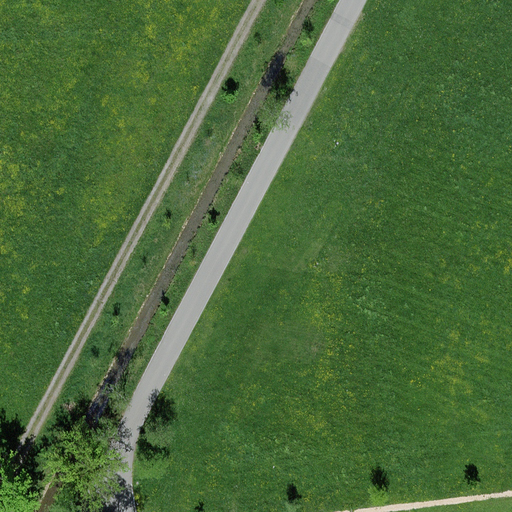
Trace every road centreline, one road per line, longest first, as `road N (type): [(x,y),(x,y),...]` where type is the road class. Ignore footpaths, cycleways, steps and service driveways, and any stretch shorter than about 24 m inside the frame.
road 1 (unclassified): [(357,0),(85,511)]
road 2 (track): [(0,511),(262,0)]
